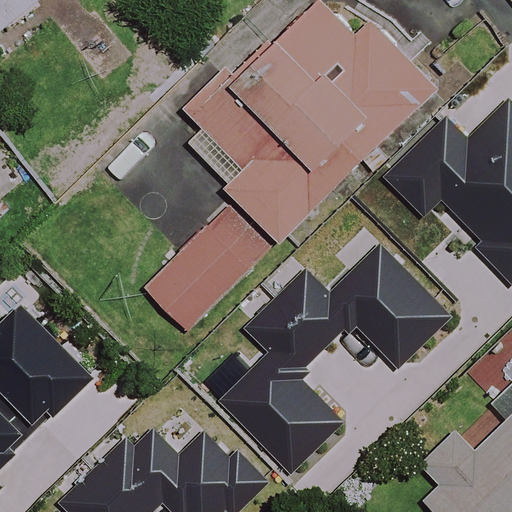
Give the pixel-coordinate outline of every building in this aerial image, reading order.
[(0,0),(0,36),(45,0),(0,0)] [(442,90),(356,0),(326,0),(241,81),(228,68),(188,106),(208,126),(192,142),(285,240),(442,90)] [(278,252),(234,206),(151,286),(195,332),(278,252)] [(107,382),(33,304),(0,335),(0,483),(48,438),(107,382)] [(511,511),(511,339),(474,383),(511,415),(482,449),(456,427),(424,464),(445,481),(428,500),(442,511),(511,511)] [(388,411),(350,375),(265,464),(304,500),(388,411)]
